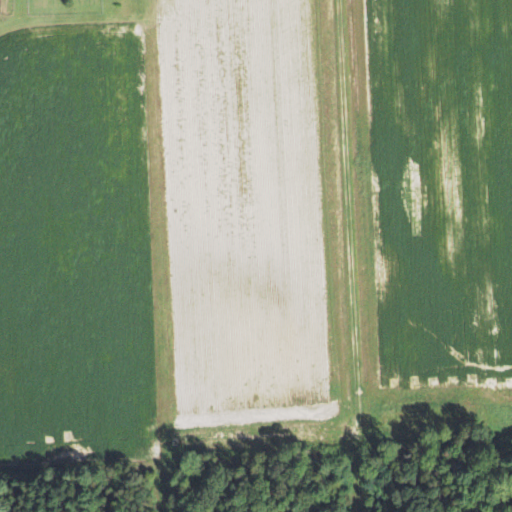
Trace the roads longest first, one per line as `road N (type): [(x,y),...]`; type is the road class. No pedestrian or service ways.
road 1 (track): [(337,0),(359,415),(350,439),(356,511)]
road 2 (track): [(147,0),(166,511)]
